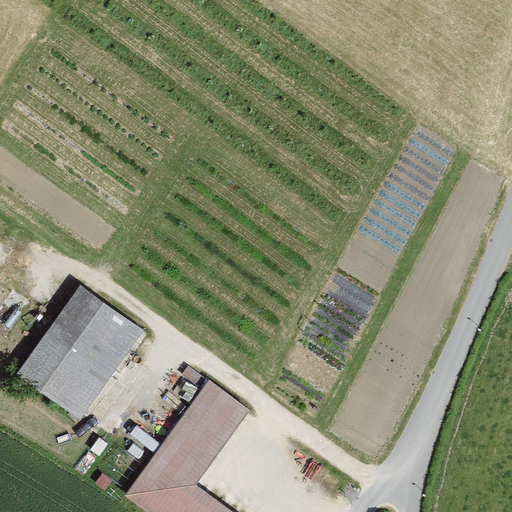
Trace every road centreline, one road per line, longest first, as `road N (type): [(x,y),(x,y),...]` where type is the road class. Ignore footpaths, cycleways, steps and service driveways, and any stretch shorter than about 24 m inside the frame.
road 1 (track): [(7,248),(101,278),(381,489)]
road 2 (residential): [(511,219),(420,449)]
